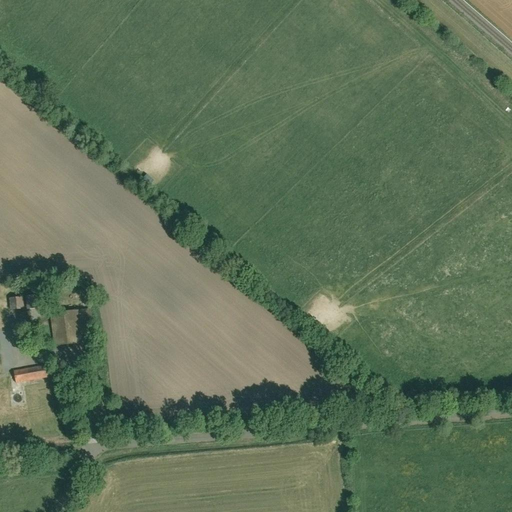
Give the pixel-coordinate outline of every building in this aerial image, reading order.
[(39,294),(28,295),(30,308),(41,307),(39,294)] [(22,297),(11,298),(12,308),(23,307),(22,297)] [(88,310),(65,312),(69,343),(92,340),(88,310)] [(35,333),(26,335),(28,343),(37,342),(35,333)] [(48,366),(15,371),(17,383),(50,377),(48,366)]
